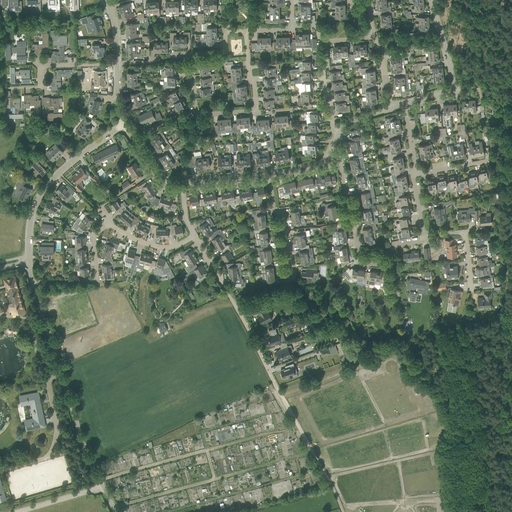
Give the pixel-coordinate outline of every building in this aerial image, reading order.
[(27,0),(27,4),(34,4),(35,11),(41,11),(40,2),(37,2),(37,0),(27,0)] [(47,0),(48,9),(60,9),(59,1),(56,1),(56,0),(47,0)] [(73,10),(79,10),(78,0),(65,0),(65,6),(73,5),(73,10)] [(307,2),(307,3),(308,5),(300,6),(301,12),(310,12),(310,8),(314,8),(314,2),(312,2),(307,2)] [(337,2),(331,2),(331,8),(335,7),(335,11),(345,11),(344,4),(337,5),(337,2)] [(376,3),(377,10),(384,9),(384,12),(387,12),(391,12),(390,6),(386,6),(386,2),(376,3)] [(118,7),(120,13),(130,10),(129,6),(131,6),(130,3),(118,7)] [(270,6),(269,6),(270,13),(279,12),(279,6),(283,6),(283,3),(270,3),(270,6)] [(134,15),(132,9),(130,10),(120,13),(122,19),(134,15)] [(345,11),(335,11),(335,15),(331,15),(331,21),(338,21),(337,18),(345,18),(345,11)] [(394,11),(391,12),(387,12),(387,15),(380,15),(381,22),(391,21),(390,17),(394,17),(394,11)] [(279,12),(270,13),(270,19),(270,22),(284,22),(284,18),(279,19),(279,12)] [(310,15),(310,12),(301,12),(301,19),(308,18),(308,22),(315,21),(314,15),(310,15)] [(86,17),(80,19),(82,25),(85,24),(89,23),(92,32),(103,28),(101,24),(102,23),(101,23),(100,20),(101,20),(100,20),(99,16),(95,18),(94,14),(87,17),(86,17)] [(391,25),(391,21),(381,22),(382,28),(389,28),(389,31),(395,30),(395,29),(395,24),(391,25)] [(429,29),(429,23),(419,23),(416,24),(417,30),(418,30),(418,33),(423,32),(423,30),(429,29)] [(207,30),(207,34),(216,34),(216,27),(209,27),(209,24),(205,24),(202,24),(201,24),(201,30),(207,30)] [(58,52),(51,52),(51,61),(55,61),(55,60),(64,60),(64,57),(67,57),(67,56),(64,56),(64,45),(67,45),(67,35),(58,36),(58,30),(50,31),(50,40),(53,40),(53,45),(58,45),(58,52)] [(183,37),(180,37),(180,46),(187,46),(186,41),(186,39),(189,39),(189,34),(189,32),(183,33),(183,37)] [(49,49),(49,44),(48,33),(42,33),(43,44),(33,44),(33,55),(37,54),(38,55),(38,54),(47,53),(47,49),(49,49)] [(176,33),(170,33),(170,38),(170,40),(173,39),(173,46),(180,46),(180,37),(176,37),(176,33)] [(201,39),(201,45),(213,45),(213,40),(216,40),(216,37),(217,37),(217,34),(216,34),(207,34),(203,34),(203,38),(202,38),(201,39)] [(295,41),(292,41),(292,44),(292,50),(295,50),(296,50),(296,48),(302,48),(302,34),(295,34),(295,41)] [(308,34),(302,34),(302,48),(311,48),(311,50),(317,50),(316,41),(308,41),(308,34)] [(270,37),(264,38),(264,47),(267,47),(268,51),(273,51),(273,44),(270,44),(270,37)] [(276,44),(273,44),(273,51),(279,51),(279,47),(283,47),(283,37),(276,37),(276,44)] [(289,37),(283,37),(283,47),(286,47),(287,51),(292,50),(292,44),(289,44),(289,37)] [(154,52),(161,52),(161,42),(157,42),(157,38),(151,38),(151,45),(154,45),(154,52)] [(165,42),(161,42),(161,52),(168,52),(167,45),(170,45),(170,40),(170,38),(164,38),(165,42)] [(257,45),(254,45),(254,51),(260,51),(260,50),(263,50),(264,49),(264,47),(264,38),(257,38),(257,45)] [(10,44),(5,44),(6,59),(10,59),(10,53),(16,53),(17,61),(26,60),(26,56),(24,56),(24,53),(25,53),(25,47),(26,47),(26,41),(16,41),(16,47),(10,47),(10,44)] [(366,44),(359,45),(360,55),(360,57),(368,56),(368,52),(366,52),(366,44)] [(92,45),(92,48),(93,48),(93,52),(92,52),(94,52),(95,58),(99,58),(99,56),(103,56),(103,52),(104,52),(104,47),(99,48),(99,45),(94,45),(92,45)] [(333,55),(333,60),(342,59),(341,56),(340,46),(334,47),(335,55),(333,55)] [(347,46),(340,46),(341,56),(345,56),(345,58),(348,58),(349,68),(352,68),(351,61),(351,56),(348,57),(347,46)] [(425,52),(425,56),(428,56),(438,55),(437,49),(427,50),(427,48),(423,48),(423,52),(425,52)] [(390,59),(391,65),(400,65),(404,64),(404,55),(395,55),(395,57),(397,57),(397,58),(390,59)] [(231,70),(231,74),(241,73),(240,67),(233,67),(232,61),(227,62),(227,65),(226,65),(227,71),(231,70)] [(299,69),(288,70),(288,73),(299,72),(299,73),(301,73),(301,72),(306,72),(305,69),(313,68),(313,67),(313,64),(312,61),(313,61),(312,61),(302,62),(303,66),(299,66),(299,69)] [(200,75),(207,74),(208,74),(211,74),(210,74),(210,70),(214,70),(213,63),(206,64),(207,67),(199,68),(199,69),(199,72),(200,72),(200,75)] [(265,75),(265,76),(271,75),(276,75),(276,74),(275,75),(275,71),(279,70),(279,64),(272,65),(272,68),(264,68),(264,69),(265,69),(265,70),(264,70),(265,72),(265,75)] [(391,65),(391,72),(398,71),(399,74),(401,74),(405,74),(405,68),(401,68),(400,65),(391,65)] [(161,71),(161,77),(165,77),(167,77),(168,77),(168,74),(175,74),(175,73),(175,70),(175,67),(175,66),(164,67),(165,67),(165,71),(161,71)] [(29,70),(24,70),(18,70),(18,71),(15,71),(15,67),(10,67),(10,84),(15,83),(15,76),(21,75),(21,83),(31,83),(31,79),(30,79),(29,70)] [(365,74),(365,78),(375,77),(374,71),(367,71),(367,68),(360,69),(361,75),(365,74)] [(71,76),(71,75),(71,74),(71,70),(55,71),(55,72),(51,72),(51,82),(50,82),(50,87),(61,86),(61,77),(71,76)] [(293,80),(294,83),(298,83),(302,83),(305,83),(305,82),(304,79),(312,79),(312,78),(312,77),(312,75),(311,72),(312,72),(312,71),(306,72),(301,72),(301,73),(301,72),(302,76),(298,77),(298,79),(293,80)] [(329,79),(337,78),(337,81),(342,81),(344,81),(344,74),(340,75),(339,71),(340,71),(329,72),(330,75),(329,75),(329,78),(330,78),(330,79),(329,79)] [(94,86),(99,85),(104,85),(104,77),(105,77),(105,72),(94,72),(94,86)] [(227,78),(228,84),(232,83),(234,83),(234,81),(241,80),(241,73),(231,74),(231,78),(227,78)] [(201,85),(201,86),(207,85),(208,85),(212,85),(212,84),(211,84),(211,81),(215,80),(214,74),(211,74),(208,74),(207,74),(208,77),(200,78),(200,79),(200,82),(201,82),(201,85)] [(394,78),(395,84),(407,83),(407,79),(408,79),(407,74),(405,74),(401,74),(401,77),(394,78)] [(443,80),(443,74),(433,75),(430,75),(431,81),(433,81),(433,83),(438,83),(438,81),(443,80)] [(264,86),(271,86),(275,85),(274,81),(279,81),(278,75),(276,75),(271,75),(271,78),(264,79),(264,80),(264,83),(265,83),(265,86),(264,86)] [(163,81),(163,88),(170,88),(170,85),(178,84),(177,84),(177,83),(178,83),(178,80),(177,80),(177,77),(178,77),(168,77),(167,77),(165,77),(165,81),(163,81)] [(362,82),(362,88),(368,87),(369,87),(368,84),(375,84),(375,77),(365,78),(366,82),(362,82)] [(332,89),(340,89),(340,92),(345,91),(347,91),(346,85),(342,85),(342,81),(337,81),(331,82),(332,82),(332,85),(332,88),(332,89)] [(298,87),(299,94),(300,93),(306,93),(306,90),(313,89),(313,88),(313,85),(312,82),(313,82),(305,82),(305,83),(302,83),(303,87),(298,87)] [(232,89),(233,93),(246,92),(246,85),(239,86),(238,83),(234,83),(232,83),(232,89)] [(395,84),(395,91),(402,90),(403,93),(406,93),(409,93),(408,83),(407,83),(395,84)] [(200,96),(211,95),(210,95),(210,91),(214,91),(214,86),(213,84),(212,85),(208,85),(207,85),(207,88),(199,89),(200,89),(200,90),(199,90),(200,93),(200,96)] [(264,97),(270,96),(275,96),(274,96),(274,92),(278,92),(278,87),(277,85),(275,85),(271,86),(271,89),(263,89),(263,90),(264,90),(264,91),(263,91),(264,94),(264,97)] [(366,96),(366,97),(376,96),(375,90),(368,90),(368,87),(362,88),(361,88),(362,94),(361,95),(366,96)] [(167,99),(169,103),(170,105),(173,104),(176,102),(175,100),(182,96),(181,96),(181,95),(180,92),(179,93),(178,90),(178,89),(168,94),(168,95),(169,94),(171,98),(167,99)] [(130,94),(131,101),(141,98),(140,95),(143,94),(142,91),(130,94)] [(334,99),(334,100),(342,99),(342,102),(346,102),(349,101),(349,95),(344,95),(344,92),(345,91),(340,92),(334,92),(334,93),(334,92),(334,95),(334,96),(334,98),(335,98),(335,99),(334,99)] [(246,92),(233,93),(233,94),(233,97),(234,103),(240,102),(240,99),(247,98),(246,92)] [(297,98),(297,100),(298,104),(304,104),(304,101),(312,100),(311,100),(311,99),(312,99),(311,96),(311,93),(311,92),(306,93),(300,93),(300,94),(301,94),(301,97),(297,98)] [(94,100),(91,111),(99,113),(100,108),(101,109),(102,105),(101,104),(102,103),(103,102),(96,100),(98,95),(90,94),(88,100),(92,101),(92,100),(94,100)] [(40,116),(40,105),(40,100),(39,100),(38,96),(29,96),(29,95),(24,95),(24,108),(30,108),(29,105),(34,105),(34,116),(40,116)] [(277,102),(277,98),(277,96),(275,96),(270,96),(270,99),(263,100),(263,101),(263,104),(264,107),(263,107),(263,108),(274,107),(274,106),(273,103),(277,102)] [(371,108),(371,106),(369,106),(369,103),(376,103),(376,96),(366,97),(366,101),(362,101),(363,107),(367,107),(367,110),(371,108)] [(19,110),(19,103),(19,98),(10,98),(10,97),(6,97),(6,108),(14,107),(14,114),(8,114),(8,119),(22,118),(22,114),(18,114),(18,110),(19,110)] [(59,109),(59,102),(62,102),(62,98),(50,98),(50,97),(45,97),(46,106),(53,106),(53,113),(48,113),(48,117),(50,117),(50,120),(53,120),(53,117),(62,117),(62,113),(58,113),(58,109),(59,109)] [(146,103),(145,97),(141,98),(131,101),(133,107),(145,104),(146,103)] [(172,109),(175,115),(181,112),(179,109),(186,105),(185,104),(186,104),(184,102),(183,99),(176,102),(173,104),(174,104),(175,107),(172,109)] [(335,110),(343,109),(343,113),(350,112),(349,105),(345,106),(345,102),(346,102),(342,102),(335,103),(335,106),(335,109),(336,109),(336,110),(335,110)] [(151,110),(150,110),(149,108),(146,110),(147,112),(138,116),(142,124),(149,121),(150,124),(162,118),(159,112),(153,114),(151,110)] [(425,113),(420,114),(421,123),(428,122),(428,119),(432,118),(431,109),(424,109),(425,113)] [(311,113),(306,114),(306,124),(313,124),(313,121),(321,120),(320,120),(320,119),(320,116),(320,113),(317,113),(311,113)] [(287,115),(281,116),(282,126),(285,125),(286,129),(292,129),(291,122),(288,123),(287,115)] [(272,124),(272,126),(273,130),(278,130),(278,126),(282,126),(281,116),(274,117),(275,124),(272,124)] [(237,125),(234,125),(234,132),(240,131),(240,127),(243,127),(243,117),(236,118),(237,125)] [(249,117),(243,117),(243,127),(247,127),(248,131),(253,130),(253,128),(253,124),(250,124),(249,117)] [(390,127),(400,125),(398,119),(391,120),(391,117),(384,118),(386,128),(390,127)] [(76,131),(75,132),(84,138),(89,131),(89,130),(90,130),(91,129),(88,126),(91,121),(85,118),(81,124),(82,126),(77,132),(76,131)] [(221,135),(225,135),(225,133),(224,119),(217,120),(218,127),(215,127),(215,132),(215,134),(220,133),(221,135)] [(230,119),(224,119),(225,133),(234,132),(234,125),(231,126),(230,119)] [(269,119),(262,120),(263,129),(267,129),(267,133),(273,133),(273,130),(272,126),(269,126),(269,119)] [(256,127),(253,128),(253,130),(254,134),(259,134),(259,130),(263,129),(262,120),(255,120),(256,127)] [(308,128),(304,129),(304,135),(311,134),(311,131),(319,131),(319,130),(318,130),(318,129),(318,127),(317,124),(318,124),(318,123),(313,124),(306,124),(307,125),(308,125),(308,128)] [(400,125),(390,127),(391,131),(387,131),(388,137),(390,137),(394,136),(394,133),(401,132),(400,125)] [(150,140),(154,146),(165,138),(160,130),(155,134),(156,136),(150,140)] [(305,139),(301,139),(302,146),(308,145),(308,142),(316,141),(315,140),(316,140),(316,137),(315,137),(315,134),(311,134),(304,135),(305,135),(305,139)] [(359,138),(358,136),(349,138),(350,141),(349,141),(350,147),(358,145),(361,145),(364,144),(364,141),(365,139),(361,136),(360,138),(359,138)] [(388,137),(384,138),(385,143),(389,143),(390,146),(399,145),(398,138),(391,139),(390,137),(388,137)] [(154,146),(158,151),(164,147),(165,150),(169,147),(171,146),(165,138),(154,146)] [(484,154),(483,150),(481,142),(478,142),(478,141),(475,142),(475,146),(477,156),(484,154)] [(63,152),(59,149),(55,144),(51,148),(52,149),(47,155),(53,162),(57,158),(56,157),(59,155),(59,156),(63,152)] [(116,144),(92,156),(96,164),(107,159),(110,157),(111,160),(111,161),(112,160),(115,159),(113,156),(121,152),(116,144)] [(308,145),(302,146),(303,150),(304,150),(304,156),(311,156),(311,153),(318,152),(318,151),(318,148),(317,145),(318,145),(318,144),(308,145)] [(431,144),(423,145),(418,146),(420,152),(429,151),(429,147),(432,147),(431,144)] [(460,148),(457,148),(458,158),(465,157),(462,144),(459,144),(460,148)] [(475,146),(472,147),(472,144),(468,144),(471,157),(477,156),(475,146)] [(361,145),(358,145),(350,147),(351,153),(354,152),(355,155),(362,154),(361,151),(362,151),(362,150),(361,145)] [(399,145),(390,146),(386,147),(388,157),(394,155),(394,152),(401,151),(399,145)] [(159,157),(163,163),(174,155),(176,154),(171,146),(169,147),(165,150),(163,151),(165,153),(159,157)] [(457,148),(453,149),(453,146),(447,147),(448,155),(451,155),(452,159),(458,158),(457,148)] [(280,148),(280,149),(281,149),(281,152),(283,161),(290,160),(287,148),(284,149),(284,147),(280,148)] [(280,163),(283,162),(283,161),(281,152),(281,149),(280,149),(274,151),(277,163),(280,162),(280,163)] [(270,164),(268,152),(268,150),(262,151),(262,154),(262,155),(263,165),(264,165),(270,164)] [(429,151),(420,152),(421,159),(428,157),(429,159),(432,159),(432,157),(434,156),(432,150),(429,151)] [(205,158),(202,159),(204,168),(210,167),(209,160),(212,159),(210,153),(205,154),(205,158)] [(263,165),(262,155),(262,154),(259,154),(258,153),(253,154),(254,158),(256,158),(257,166),(260,165),(260,166),(264,166),(264,165),(263,165)] [(352,156),(352,159),(349,159),(350,165),(363,162),(364,162),(362,154),(355,155),(352,156)] [(175,166),(180,163),(174,155),(163,163),(166,168),(172,164),(173,165),(171,167),(174,170),(176,168),(175,166)] [(204,168),(202,159),(201,155),(189,157),(188,161),(189,167),(196,166),(197,169),(204,168)] [(394,155),(388,157),(389,162),(393,161),(394,165),(403,163),(402,157),(395,158),(394,155)] [(46,172),(47,171),(35,159),(31,163),(36,168),(31,173),(35,177),(40,172),(42,175),(44,173),(44,174),(46,172)] [(135,162),(131,165),(128,167),(133,174),(130,176),(132,179),(142,172),(140,168),(139,168),(135,162)] [(365,171),(363,162),(350,165),(351,171),(354,170),(355,173),(358,173),(365,171)] [(403,163),(394,165),(394,169),(390,169),(391,175),(398,174),(397,171),(404,170),(403,163)] [(77,172),(71,177),(77,184),(75,187),(80,192),(81,191),(82,189),(83,189),(83,188),(81,187),(81,186),(82,186),(82,183),(80,181),(83,179),(84,180),(88,177),(87,176),(89,174),(87,172),(85,169),(83,171),(81,168),(81,169),(80,168),(76,171),(77,172)] [(480,177),(477,177),(476,177),(477,183),(478,184),(484,183),(483,179),(491,178),(490,172),(489,172),(486,172),(486,168),(478,169),(480,177)] [(358,173),(359,175),(356,176),(357,182),(365,180),(369,180),(368,175),(367,175),(367,171),(365,171),(358,173)] [(470,181),(467,182),(468,187),(467,187),(468,188),(474,187),(474,183),(477,183),(476,177),(477,177),(476,172),(468,173),(470,181)] [(330,175),(324,176),(326,187),(332,186),(332,185),(336,184),(334,174),(331,175),(331,176),(330,176),(330,175)] [(398,174),(391,175),(393,184),(397,184),(406,182),(405,175),(398,177),(398,174)] [(95,175),(92,178),(97,185),(98,184),(101,183),(95,175)] [(321,176),(321,177),(318,177),(319,180),(316,181),(317,186),(317,188),(320,187),(321,188),(326,187),(324,176),(324,175),(321,176)] [(438,185),(435,185),(436,191),(436,192),(443,191),(442,187),(446,187),(446,185),(444,176),(437,177),(438,185)] [(449,185),(446,185),(446,187),(447,192),(454,191),(453,187),(457,187),(457,186),(455,176),(448,177),(449,185)] [(460,185),(457,186),(457,187),(458,192),(464,191),(464,187),(467,187),(468,187),(467,182),(466,176),(458,177),(460,185)] [(317,186),(316,181),(316,179),(313,180),(312,177),(306,178),(309,189),(314,188),(314,187),(317,186)] [(16,186),(16,187),(17,186),(18,186),(17,187),(20,188),(16,196),(25,200),(27,196),(28,196),(32,189),(24,186),(27,181),(20,178),(16,186)] [(309,189),(306,178),(301,180),(301,181),(301,183),(298,183),(299,188),(300,190),(303,189),(303,188),(305,187),(306,190),(309,190),(309,189)] [(121,185),(124,189),(130,184),(128,180),(121,185)] [(365,180),(357,182),(358,188),(361,187),(362,190),(363,190),(372,188),(371,184),(370,183),(369,184),(369,180),(365,180)] [(435,185),(434,180),(427,181),(428,189),(425,190),(426,196),(433,195),(432,191),(436,191),(435,185)] [(300,192),(300,190),(298,183),(295,184),(295,181),(289,182),(291,194),(300,192)] [(144,182),(138,186),(141,190),(144,189),(146,192),(154,187),(150,182),(147,184),(146,185),(144,182)] [(291,194),(289,182),(283,183),(284,186),(278,188),(280,197),(285,196),(285,195),(291,194)] [(406,182),(397,184),(398,187),(394,188),(395,194),(401,193),(401,190),(408,188),(406,182)] [(60,196),(64,199),(70,193),(71,194),(74,192),(71,188),(68,191),(62,185),(56,191),(61,196),(60,196)] [(154,187),(146,192),(148,195),(147,197),(151,204),(155,199),(153,195),(153,194),(157,192),(158,192),(154,187)] [(258,193),(255,193),(256,199),(257,205),(261,206),(261,197),(265,196),(264,187),(257,188),(258,193)] [(360,193),(362,199),(370,197),(369,192),(373,191),(372,188),(363,190),(363,193),(360,193)] [(233,189),(227,191),(229,201),(228,201),(229,204),(238,203),(237,197),(234,198),(233,189)] [(251,189),(245,190),(247,200),(253,198),(253,200),(256,199),(255,193),(252,194),(251,189)] [(229,201),(227,191),(227,190),(221,192),(222,197),(219,198),(220,205),(221,207),(226,206),(226,203),(226,201),(228,201),(229,201)] [(247,200),(245,190),(239,191),(240,196),(237,197),(238,203),(238,204),(243,203),(243,200),(247,200)] [(215,192),(209,193),(209,194),(211,203),(214,202),(215,205),(216,206),(220,205),(219,198),(216,199),(215,192)] [(203,194),(203,195),(204,200),(201,200),(202,206),(207,205),(207,203),(211,203),(209,194),(209,193),(203,194)] [(155,199),(151,204),(158,206),(157,207),(160,208),(161,205),(164,206),(167,197),(161,195),(160,199),(160,200),(155,199)] [(202,206),(201,200),(198,201),(197,197),(197,195),(190,196),(190,198),(192,205),(196,205),(196,207),(199,207),(202,206)] [(405,204),(410,203),(409,195),(404,196),(398,197),(399,201),(396,202),(396,205),(397,209),(400,208),(403,207),(403,204),(405,204)] [(164,206),(163,209),(167,210),(167,209),(174,211),(176,206),(171,204),(171,203),(173,199),(167,197),(164,206)] [(373,197),(370,197),(362,199),(363,205),(364,205),(364,208),(365,207),(373,206),(372,203),(376,202),(375,199),(373,197)] [(122,203),(119,204),(117,200),(109,205),(113,211),(117,208),(119,211),(125,207),(127,206),(123,202),(122,203)] [(48,202),(45,209),(50,212),(48,215),(52,217),(54,214),(56,209),(59,211),(62,205),(56,202),(55,205),(48,202)] [(332,203),(325,204),(324,203),(322,203),(321,205),(322,208),(323,209),(324,213),(336,211),(335,205),(332,206),(332,203)] [(365,207),(366,210),(363,211),(364,217),(374,215),(373,212),(376,211),(375,207),(373,207),(373,206),(365,207)] [(400,208),(401,212),(398,212),(399,217),(399,219),(405,217),(405,214),(412,213),(411,206),(403,207),(400,208)] [(118,218),(123,222),(131,213),(126,209),(125,207),(119,211),(122,214),(118,218)] [(291,217),(300,216),(299,210),(301,210),(300,207),(293,208),(294,211),(291,211),(291,217)] [(444,208),(438,209),(433,209),(434,215),(435,215),(436,224),(445,223),(444,208)] [(261,209),(256,210),(251,211),(253,221),(265,220),(265,214),(262,214),(261,209)] [(461,211),(457,211),(458,222),(466,221),(470,221),(469,216),(474,216),(474,210),(474,209),(469,209),(469,213),(461,213),(461,211)] [(82,220),(90,226),(93,221),(90,218),(89,218),(91,215),(84,211),(83,214),(85,215),(82,220)] [(336,211),(324,213),(325,216),(329,216),(329,218),(328,219),(328,222),(335,220),(334,217),(337,217),(336,211)] [(123,222),(128,226),(131,222),(134,224),(137,219),(138,218),(135,216),(131,213),(123,222)] [(486,216),(484,216),(479,217),(480,225),(491,224),(490,213),(486,213),(486,216)] [(302,216),(300,216),(291,217),(290,217),(290,220),(292,220),(292,223),(295,222),(296,226),(306,224),(306,221),(304,221),(303,215),(302,216)] [(374,215),(364,217),(365,223),(368,222),(368,225),(375,224),(375,223),(378,222),(377,217),(375,218),(374,215)] [(409,217),(405,217),(399,219),(398,219),(399,223),(396,223),(397,228),(397,230),(400,229),(403,229),(403,226),(411,224),(409,217)] [(75,226),(73,229),(77,231),(76,232),(82,233),(83,231),(84,229),(86,231),(87,230),(90,227),(89,226),(90,226),(82,220),(78,218),(77,219),(76,221),(79,223),(76,226),(75,226)] [(207,218),(206,219),(202,221),(204,224),(199,226),(202,232),(208,228),(211,227),(214,225),(211,220),(209,221),(207,218)] [(40,223),(42,223),(40,234),(48,235),(48,230),(52,231),(52,230),(54,230),(55,230),(56,228),(55,227),(53,227),(53,224),(51,224),(52,221),(41,219),(40,223)] [(137,219),(134,224),(137,226),(135,231),(141,233),(144,224),(141,223),(141,221),(140,220),(137,219)] [(265,220),(253,221),(254,230),(258,230),(264,229),(263,226),(266,226),(265,220)] [(141,233),(146,235),(148,231),(152,232),(154,225),(151,224),(151,225),(145,222),(144,224),(141,233)] [(175,224),(171,225),(172,232),(175,232),(177,237),(184,235),(181,225),(177,227),(175,224)] [(333,238),(336,237),(338,236),(346,235),(345,229),(342,230),(342,227),(340,227),(340,224),(336,224),(337,231),(333,231),(332,232),(332,233),(333,238)] [(368,225),(365,225),(366,228),(362,229),(364,235),(374,233),(374,230),(376,229),(375,224),(368,225)] [(154,225),(152,232),(156,232),(156,238),(162,238),(162,228),(158,228),(158,226),(154,225)] [(166,228),(162,228),(162,238),(168,238),(168,233),(172,232),(171,225),(166,226),(166,228)] [(211,227),(208,228),(202,232),(205,237),(213,232),(214,235),(220,232),(219,232),(218,229),(214,232),(211,227)] [(400,229),(401,233),(398,234),(399,240),(405,239),(405,236),(413,234),(411,227),(403,229),(400,229)] [(254,230),(254,233),(256,233),(259,233),(260,239),(268,237),(267,232),(266,232),(264,232),(264,229),(258,230),(254,230)] [(220,232),(214,235),(216,237),(211,240),(215,245),(223,240),(226,238),(225,235),(225,233),(223,233),(222,230),(219,232),(220,232)] [(296,235),(297,241),(305,240),(309,239),(309,236),(309,230),(299,231),(299,234),(296,235)] [(375,239),(374,233),(364,235),(365,241),(366,241),(366,244),(375,243),(374,239),(375,239)] [(75,243),(75,247),(81,247),(81,244),(86,244),(85,237),(79,237),(79,236),(74,235),(73,237),(73,238),(74,239),(75,243)] [(334,244),(334,246),(343,244),(345,244),(345,241),(347,241),(346,235),(336,237),(335,237),(336,242),(335,242),(334,242),(334,243),(334,244)] [(484,239),(483,235),(472,236),(473,244),(481,243),(481,246),(488,246),(487,243),(487,239),(484,239)] [(261,247),(266,247),(266,244),(269,243),(268,241),(270,241),(269,237),(268,237),(260,239),(257,239),(257,245),(260,244),(261,247)] [(223,240),(215,245),(218,250),(222,248),(224,250),(229,247),(227,245),(226,245),(223,240)] [(306,245),(305,240),(297,241),(298,246),(302,246),(302,249),(309,248),(308,245),(306,245)] [(447,257),(452,257),(457,256),(455,244),(452,245),(452,240),(445,240),(445,247),(446,246),(447,257)] [(107,241),(106,244),(105,243),(103,249),(113,253),(116,253),(116,252),(116,251),(120,252),(122,245),(117,243),(117,244),(107,241)] [(42,260),(49,260),(49,252),(53,252),(53,243),(44,243),(44,246),(39,246),(39,254),(42,254),(42,260)] [(343,244),(334,246),(336,255),(339,254),(348,253),(348,249),(347,249),(346,249),(346,247),(343,248),(343,244)] [(481,246),(475,247),(476,254),(482,253),(484,253),(484,256),(487,256),(491,256),(490,245),(489,245),(488,246),(481,246)] [(261,247),(258,248),(258,254),(259,254),(259,257),(271,255),(273,255),(272,249),(268,249),(267,246),(266,247),(261,247)] [(74,250),(75,257),(75,256),(77,256),(87,256),(86,249),(81,250),(81,247),(75,247),(75,248),(75,250),(74,250)] [(231,250),(229,247),(224,250),(225,253),(221,255),(224,262),(233,257),(230,252),(231,251),(231,250)] [(191,251),(189,248),(179,254),(182,258),(185,257),(187,260),(195,255),(192,250),(191,251)] [(309,248),(302,249),(303,252),(300,252),(300,258),(309,257),(313,257),(312,248),(309,248)] [(103,249),(101,255),(106,257),(106,262),(113,261),(112,259),(110,258),(112,252),(103,249)] [(126,258),(125,261),(132,263),(130,267),(133,268),(137,257),(134,256),(134,255),(135,251),(128,249),(127,255),(126,258)] [(403,253),(403,255),(403,258),(404,261),(419,260),(418,251),(411,251),(411,253),(403,253)] [(137,257),(134,268),(136,269),(137,267),(140,268),(140,269),(142,268),(143,268),(144,265),(147,254),(141,253),(139,258),(137,257)] [(348,253),(339,254),(336,255),(333,256),(333,259),(340,258),(341,267),(348,265),(347,262),(348,262),(347,259),(348,259),(348,257),(349,257),(349,256),(348,253)] [(146,266),(149,267),(148,270),(151,271),(154,262),(151,261),(153,256),(147,254),(144,265),(145,266),(146,267),(146,266)] [(187,260),(185,261),(190,269),(195,266),(194,263),(198,260),(195,255),(187,260)] [(271,255),(259,257),(260,262),(264,262),(264,265),(269,264),(269,261),(272,261),(271,255)] [(75,260),(73,261),(74,265),(74,266),(82,265),(82,262),(87,262),(87,256),(77,256),(75,256),(75,257),(75,260)] [(484,256),(476,257),(477,264),(485,264),(485,267),(489,267),(494,266),(493,262),(491,262),(491,260),(487,260),(487,256),(484,256)] [(309,257),(300,258),(301,264),(304,264),(304,267),(310,266),(310,265),(314,264),(314,262),(314,261),(314,259),(313,259),(313,257),(309,257)] [(166,274),(167,274),(169,273),(170,272),(172,272),(165,260),(165,261),(165,260),(158,258),(157,263),(154,262),(151,271),(151,273),(154,274),(156,274),(157,274),(159,274),(159,275),(159,274),(161,275),(163,274),(165,274),(166,274)] [(102,265),(102,271),(111,270),(111,267),(114,266),(114,261),(113,261),(106,262),(107,264),(102,265)] [(449,262),(441,263),(442,273),(447,272),(448,279),(457,278),(457,276),(458,276),(458,275),(457,275),(456,267),(449,267),(449,262)] [(240,263),(237,263),(232,264),(233,267),(228,267),(228,274),(241,272),(241,270),(240,266),(241,266),(240,263)] [(270,267),(269,264),(264,265),(262,265),(261,265),(262,273),(262,274),(275,272),(274,269),(273,269),(273,267),(272,267),(270,267)] [(80,275),(89,275),(89,267),(82,268),(82,265),(74,266),(74,265),(74,270),(77,270),(79,271),(80,275)] [(196,268),(195,266),(190,269),(186,271),(188,274),(184,276),(183,273),(179,275),(182,280),(186,278),(185,277),(190,274),(191,275),(195,273),(197,276),(198,275),(200,278),(205,275),(203,273),(206,271),(202,265),(196,268)] [(485,267),(475,268),(476,275),(484,274),(484,277),(490,277),(490,271),(489,271),(489,267),(485,267)] [(316,275),(317,275),(317,269),(307,268),(306,272),(301,271),(301,276),(300,276),(300,277),(300,278),(305,278),(305,282),(310,282),(316,282),(316,277),(316,275)] [(344,271),(341,273),(338,276),(340,280),(344,277),(343,275),(344,274),(348,280),(350,278),(351,278),(353,281),(357,281),(358,269),(353,268),(352,269),(351,269),(346,273),(344,271)] [(358,269),(357,281),(365,283),(367,274),(364,273),(364,270),(358,269)] [(102,271),(103,277),(107,277),(107,278),(108,278),(108,280),(114,279),(113,270),(111,270),(102,271)] [(367,274),(365,283),(365,285),(368,286),(369,284),(374,285),(376,272),(370,271),(370,274),(367,274)] [(241,272),(228,274),(229,280),(232,279),(233,284),(243,284),(243,279),(241,278),(240,277),(241,275),(241,272)] [(275,272),(262,274),(263,283),(265,283),(267,283),(273,282),(273,280),(274,280),(275,280),(275,278),(274,276),(275,276),(275,275),(275,272)] [(376,272),(374,285),(373,288),(378,289),(379,288),(380,286),(380,285),(380,283),(383,283),(383,284),(387,285),(386,279),(384,279),(385,274),(382,274),(382,273),(376,272)] [(7,291),(9,291),(10,295),(8,295),(11,304),(10,304),(10,310),(18,311),(18,310),(23,309),(24,313),(24,312),(14,277),(4,280),(5,285),(7,285),(8,288),(7,289),(7,291)] [(479,278),(478,278),(479,285),(482,285),(486,285),(487,288),(492,288),(493,287),(493,281),(492,277),(490,277),(484,277),(479,278)] [(429,282),(415,279),(410,278),(408,289),(407,290),(410,290),(408,297),(410,298),(409,301),(415,302),(417,291),(415,291),(416,287),(423,288),(422,293),(427,294),(428,290),(428,287),(429,282)] [(449,302),(448,310),(455,312),(456,305),(459,306),(462,292),(450,289),(448,301),(449,302)] [(489,299),(491,299),(491,293),(483,293),(484,298),(477,298),(478,309),(479,309),(479,307),(482,306),(483,309),(483,307),(490,307),(489,299)] [(272,319),(268,311),(266,312),(263,306),(256,310),(258,313),(260,316),(258,316),(262,324),(267,321),(267,322),(270,321),(270,320),(272,319)] [(285,322),(287,327),(298,323),(296,318),(285,322)] [(164,322),(154,326),(158,334),(167,330),(164,322)] [(268,331),(270,336),(264,338),(267,346),(284,340),(282,333),(277,334),(275,329),(268,331)] [(308,334),(305,335),(294,339),(296,343),(309,338),(308,334)] [(286,348),(276,352),(278,356),(277,357),(278,359),(279,359),(280,361),(291,356),(289,352),(292,351),(290,345),(286,347),(286,348)] [(335,345),(320,351),(322,356),(331,353),(332,354),(337,352),(335,345)] [(288,367),(280,370),(282,374),(280,375),(282,378),(283,378),(287,377),(288,378),(293,376),(292,375),(296,374),(295,370),(293,363),(287,365),(287,366),(288,366),(288,367)] [(39,393),(22,396),(24,404),(32,403),(35,419),(27,420),(30,433),(42,431),(41,426),(47,425),(54,424),(53,415),(45,417),(44,417),(41,404),(40,404),(40,401),(39,393)]
